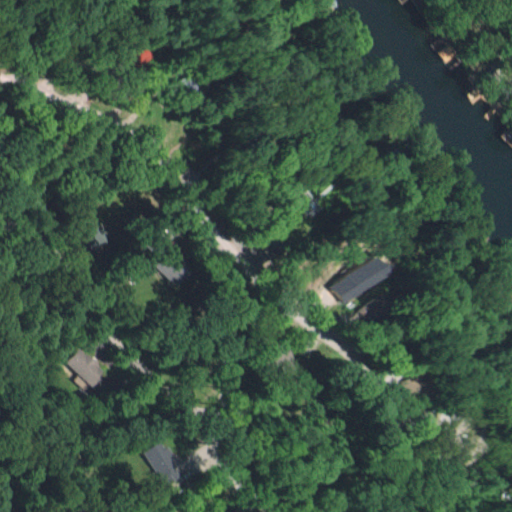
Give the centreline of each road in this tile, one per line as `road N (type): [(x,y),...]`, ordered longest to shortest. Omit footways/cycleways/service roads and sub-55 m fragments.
road 1 (residential): [(467,481),(407,432),(340,351),(277,303),(131,134),(0,77)]
road 2 (residential): [(214,424),(112,341),(59,257),(0,221)]
road 3 (residential): [(214,424),(229,352),(213,234)]
